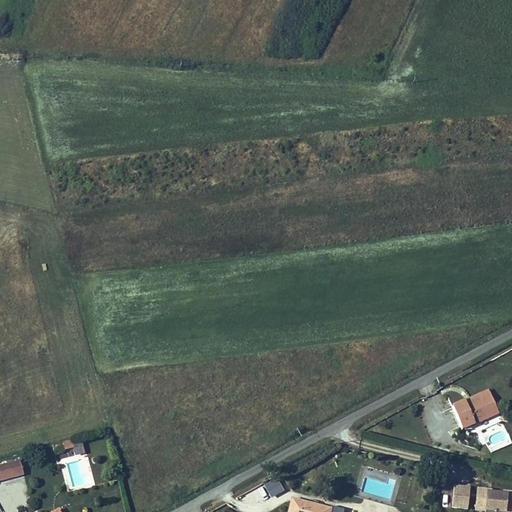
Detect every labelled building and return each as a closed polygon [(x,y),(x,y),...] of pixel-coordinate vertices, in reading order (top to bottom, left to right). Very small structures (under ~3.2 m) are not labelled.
[(505,406),(495,384),(459,400),(469,422),(505,406)] [(361,433),(358,448),(397,455),(400,440),(361,433)] [(81,442),(64,443),(65,455),(82,453),(81,442)] [(0,484),(23,479),(20,465),(0,469),(0,484)] [(277,478),(263,482),(268,497),(281,493),(277,478)] [(469,484),(453,483),(451,505),(468,505),(469,484)] [(487,485),(477,485),(476,506),(486,507),(505,508),(511,508),(511,487),(506,487),(506,490),(487,488),(487,485)] [(291,501),(288,511),(328,511),(329,509),(291,501)]
